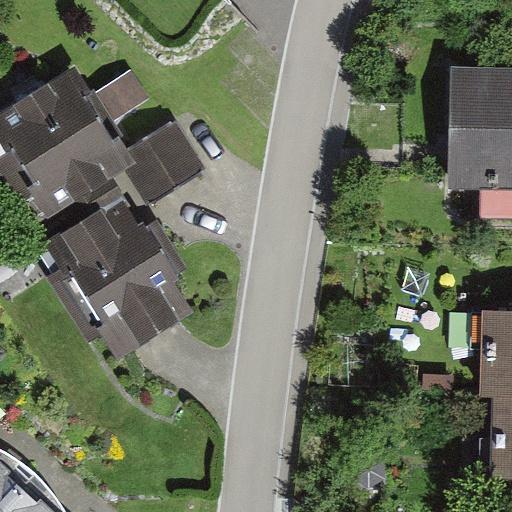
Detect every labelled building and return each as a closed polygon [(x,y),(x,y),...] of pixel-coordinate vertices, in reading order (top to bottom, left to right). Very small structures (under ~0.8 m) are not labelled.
[(511,66),(456,65),(452,188),(511,190),(511,66)] [(80,66),(0,115),(0,126),(54,212),(123,169),(146,207),(206,170),(177,122),(132,149),(80,66)] [(98,209),(48,241),(122,357),(185,317),(170,293),(178,287),(137,222),(115,236),(98,209)] [(511,314),(481,314),(479,397),(494,397),(492,475),(511,475),(511,314)] [(60,511),(0,458),(0,511),(60,511)]
